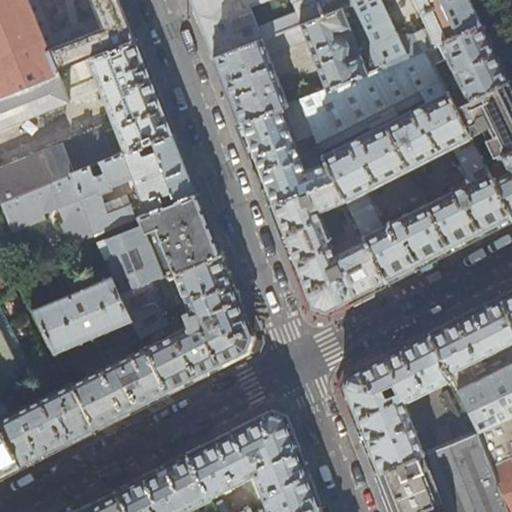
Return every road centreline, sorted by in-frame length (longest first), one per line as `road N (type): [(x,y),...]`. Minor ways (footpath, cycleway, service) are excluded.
road 1 (residential): [(153,0),(296,365)]
road 2 (residential): [(0,510),(296,365)]
road 3 (residential): [(296,365),(511,255)]
road 4 (residential): [(296,365),(356,511)]
